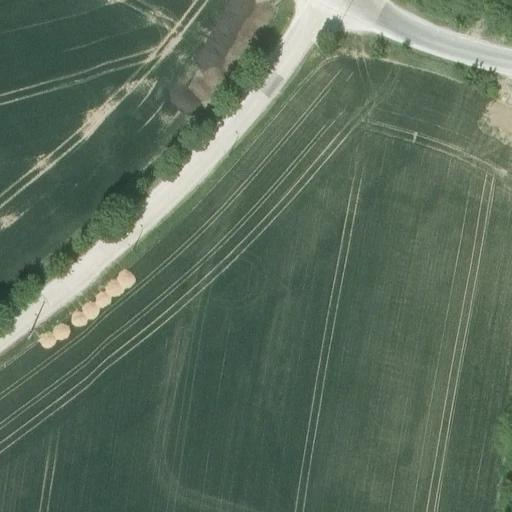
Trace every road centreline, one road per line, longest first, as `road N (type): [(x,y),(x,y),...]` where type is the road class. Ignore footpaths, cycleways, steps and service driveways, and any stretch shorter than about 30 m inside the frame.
road 1 (unclassified): [(345,10),(92,258),(0,328)]
road 2 (unclassified): [(511,63),(345,10)]
